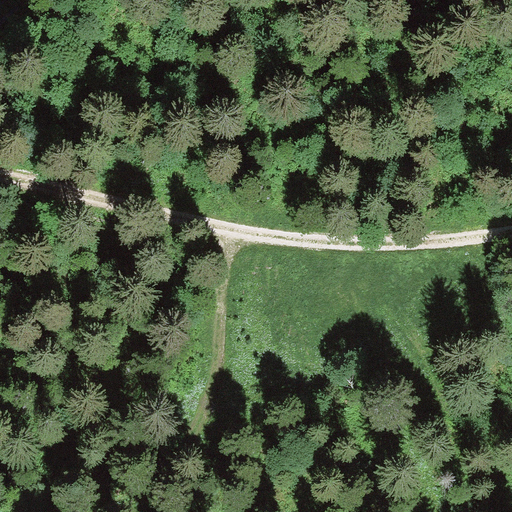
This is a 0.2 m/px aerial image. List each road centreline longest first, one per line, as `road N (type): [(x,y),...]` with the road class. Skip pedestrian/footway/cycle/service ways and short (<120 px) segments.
road 1 (track): [(511,228),(462,239),(228,235),(0,184)]
road 2 (track): [(228,235),(189,511)]
